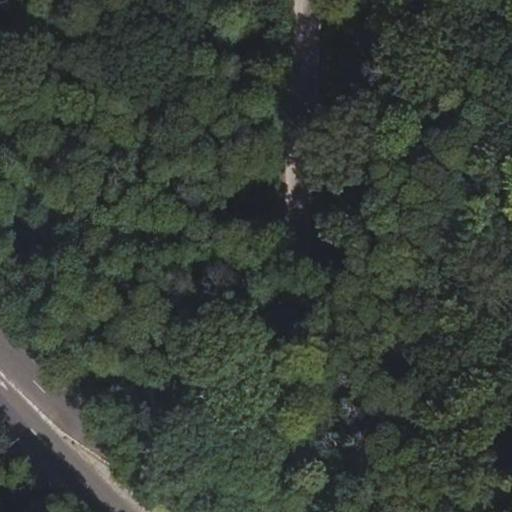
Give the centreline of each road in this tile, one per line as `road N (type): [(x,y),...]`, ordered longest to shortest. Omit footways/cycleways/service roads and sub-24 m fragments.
road 1 (unclassified): [(284,511),(313,0)]
road 2 (secondary): [(175,511),(16,388)]
road 3 (secondary): [(16,388),(126,511)]
